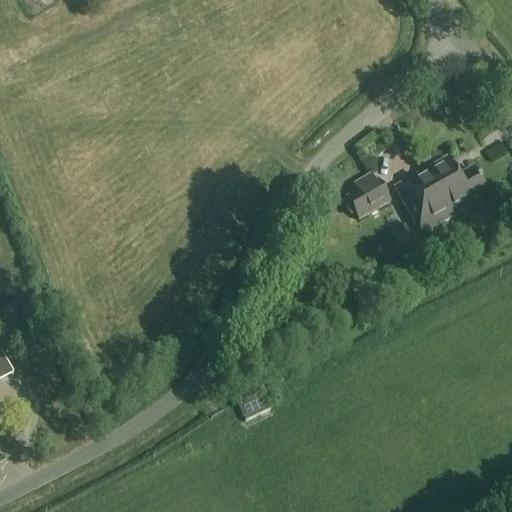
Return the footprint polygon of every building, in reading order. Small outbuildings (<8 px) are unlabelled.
[(487,196),(473,171),(458,179),(447,160),(393,191),(421,240),(474,210),(471,205),(487,196)] [(369,177),(352,187),(356,193),(344,200),(358,224),(390,205),(376,182),(373,184),(369,177)] [(310,349),(332,339),(327,329),(305,339),(310,349)] [(0,355),(0,384),(12,379),(0,356),(0,355)] [(270,413),(263,398),(238,410),(245,425),(270,413)]
